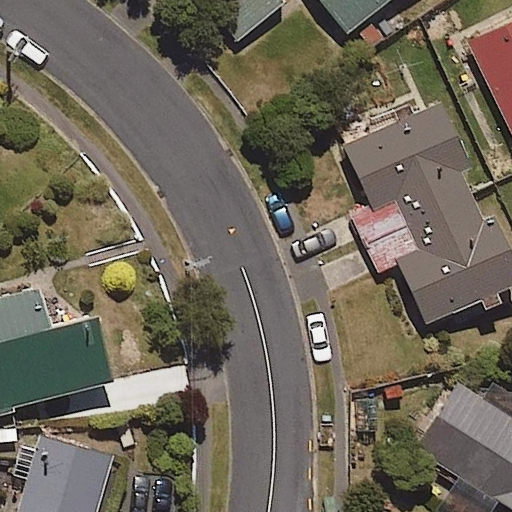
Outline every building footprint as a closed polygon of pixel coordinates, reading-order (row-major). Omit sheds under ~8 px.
[(279,0),(230,0),(211,17),(234,43),(281,2),(279,0)] [(312,0),(339,33),(381,0),(312,0)] [(511,16),(461,41),(511,145),(511,16)] [(392,123),(338,147),(367,209),(349,217),(377,278),(394,270),(420,328),(471,305),(475,314),(494,305),(489,293),(511,282),(511,269),(488,216),(476,221),(455,174),(464,170),(433,103),(404,117),(400,106),(387,112),(392,123)] [(41,279),(0,289),(0,401),(117,370),(100,306),(52,319),(41,279)] [(511,511),(511,423),(452,386),(412,450),(510,511),(511,511)] [(96,511),(114,445),(36,425),(13,511),(96,511)]
